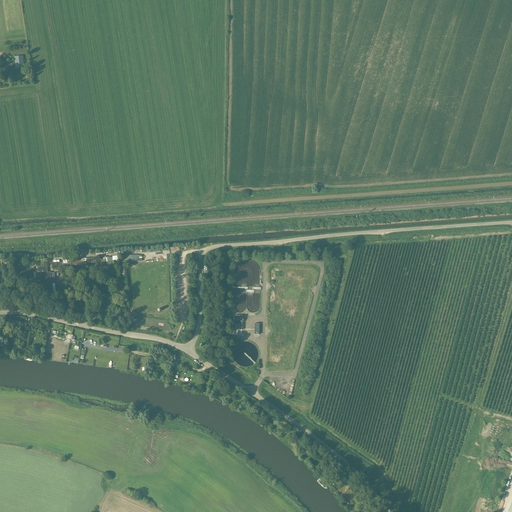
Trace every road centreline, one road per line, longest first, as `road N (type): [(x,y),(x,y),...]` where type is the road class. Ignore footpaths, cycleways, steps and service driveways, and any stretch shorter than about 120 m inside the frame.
road 1 (unclassified): [(188,351),(199,321),(201,258),(210,247),(511,222)]
road 2 (unclassified): [(387,511),(338,458),(188,351)]
road 3 (unclassified): [(188,351),(0,314)]
